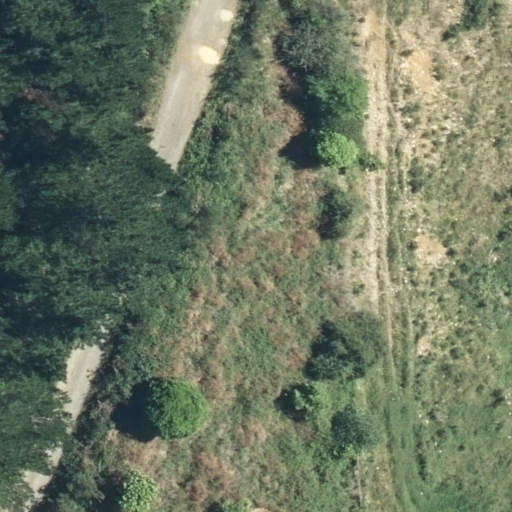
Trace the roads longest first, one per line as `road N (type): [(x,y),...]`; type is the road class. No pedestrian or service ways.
road 1 (unclassified): [(4,511),(165,126),(203,0)]
road 2 (track): [(165,126),(121,66),(96,0)]
